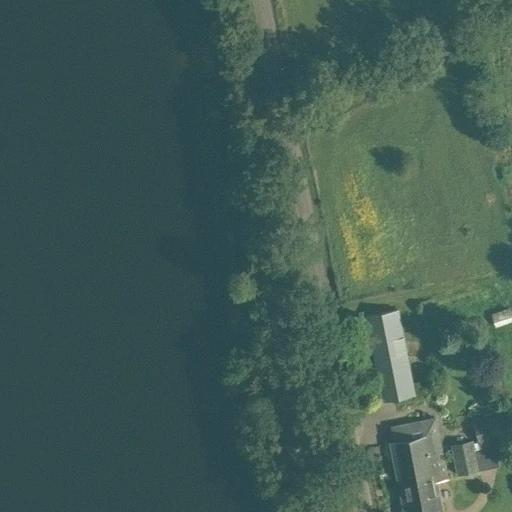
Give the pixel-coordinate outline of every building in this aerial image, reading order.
[(398,308),(386,311),(366,315),(384,401),(415,395),(398,308)] [(492,314),(497,327),(511,321),(511,315),(509,308),(492,314)] [(511,435),(511,410),(511,407),(473,420),(482,446),(511,435)] [(390,426),(400,478),(430,472),(428,462),(444,459),(437,418),(390,426)] [(495,447),(475,450),(473,442),(454,446),(459,473),(498,465),(495,447)] [(430,472),(400,478),(406,511),(436,511),(442,511),(436,479),(448,477),(444,459),(428,462),(430,472)]
